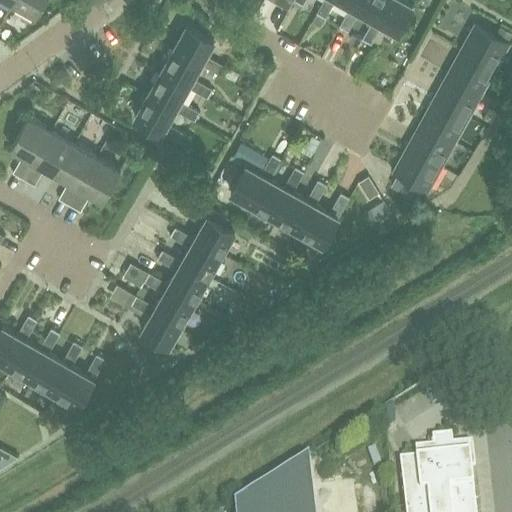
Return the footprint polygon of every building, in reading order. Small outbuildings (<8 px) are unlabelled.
[(36,16),(45,0),(14,0),(13,2),(36,16)] [(317,11),(323,0),(297,0),(303,3),(305,0),(323,0),(317,11)] [(340,24),(353,0),(323,0),(317,11),(326,16),(335,0),(346,0),(352,3),(340,24)] [(363,36),(383,0),(353,0),(340,24),(349,29),(361,8),(374,16),(363,36)] [(407,0),(383,0),(363,36),(372,41),(383,21),(398,30),(413,3),(407,0)] [(498,68),(511,43),(475,22),(461,47),(470,52),(498,68)] [(174,47),(221,73),(225,65),(206,54),(214,39),(187,24),(174,47)] [(221,73),(174,47),(162,69),(208,96),(213,88),(193,77),(201,62),(221,73)] [(448,72),(456,76),(484,92),(498,68),(470,52),(461,47),(448,72)] [(208,96),(162,69),(149,92),(196,118),(200,111),(181,100),(189,85),(208,96)] [(471,116),(484,92),(456,76),(448,72),(434,96),(442,101),(471,116)] [(196,118),(149,92),(136,115),(183,142),(187,133),(168,122),(176,109),(195,120),(196,118)] [(429,125),(457,141),(471,116),(442,101),(434,96),(420,120),(429,125)] [(13,172),(24,178),(51,130),(28,116),(10,147),(23,154),(13,172)] [(407,144),(415,149),(444,165),(457,141),(429,125),(420,120),(407,144)] [(44,167),(57,174),(75,143),(51,130),(24,178),(34,184),(44,167)] [(69,204),(98,156),(75,143),(57,174),(68,181),(59,197),(69,204)] [(407,144),(393,169),(430,190),(444,165),(415,149),(407,144)] [(254,203),(281,157),(273,152),(261,172),(246,163),(231,190),(254,203)] [(232,155),(227,164),(238,170),(243,161),(232,155)] [(98,156),(69,204),(80,210),(90,194),(103,201),(121,169),(98,156)] [(281,157),(254,203),(277,216),(303,170),(295,165),(283,184),(270,177),(281,157)] [(303,170),(277,216),(299,229),(326,183),(318,178),(306,198),(292,190),(303,170)] [(326,183),(299,229),(322,242),(349,196),(340,191),(329,211),(315,203),(326,183)] [(188,194),(180,209),(203,223),(198,232),(224,247),(234,230),(224,224),(228,216),(188,194)] [(184,256),(211,271),(224,247),(198,232),(195,237),(190,235),(175,226),(170,234),(190,245),(184,256)] [(170,280),(197,295),(211,271),(184,256),(182,259),(162,248),(158,256),(177,267),(170,280)] [(157,304),(183,319),(197,295),(170,280),(169,281),(149,270),(144,279),(164,290),(157,304)] [(110,295),(148,317),(142,328),(169,343),(183,319),(157,304),(156,304),(136,293),(117,283),(110,295)] [(239,304),(249,310),(254,302),(244,296),(239,304)] [(0,359),(9,365),(25,337),(36,317),(28,313),(16,332),(2,324),(0,327),(0,359)] [(25,337),(9,365),(32,378),(59,330),(50,325),(39,345),(25,337)] [(59,330),(32,378),(55,391),(82,343),(73,339),(62,358),(48,350),(59,331),(59,330)] [(82,343),(55,391),(78,404),(105,357),(97,352),(85,372),(71,364),(82,344),(82,343)] [(476,511),(470,453),(454,454),(452,435),(433,438),(434,447),(417,449),(418,458),(401,460),(406,511),(476,511)]
